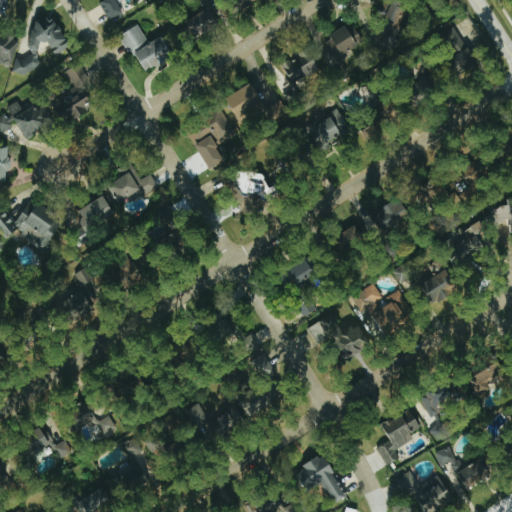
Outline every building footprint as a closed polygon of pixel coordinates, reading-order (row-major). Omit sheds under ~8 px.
[(105,0),(101,3),(111,20),(126,12),(118,0),(105,0)] [(200,0),(206,10),(189,20),(196,33),(226,18),(216,0),(200,0)] [(394,0),(386,21),(400,26),(410,2),(403,0),(394,0)] [(72,46),(59,21),(46,18),(36,23),(30,46),(34,53),(22,60),(17,58),(13,72),(24,75),(42,65),(38,58),(43,41),(50,43),(56,54),(72,46)] [(366,44),(354,23),(326,40),(338,61),(366,44)] [(145,74),(176,55),(164,35),(151,44),(140,24),(122,35),(145,74)] [(0,63),(14,67),(21,38),(0,33),(0,63)] [(315,46),(284,66),(296,84),(327,64),(315,46)] [(480,64),(470,47),(453,56),(463,74),(480,64)] [(240,117),(265,105),(255,84),(229,96),(240,117)] [(50,125),(38,104),(15,117),(27,138),(50,125)] [(322,150),(353,129),(339,109),(309,129),(322,150)] [(227,162),(218,145),(237,135),(224,111),(188,130),(210,170),(227,162)] [(0,132),(1,134),(16,125),(10,114),(0,119),(0,132)] [(141,179),(138,170),(119,177),(127,199),(145,192),(145,194),(159,189),(154,174),(141,179)] [(77,214),(89,233),(118,214),(105,195),(77,214)] [(413,216),(401,198),(374,216),(386,234),(413,216)] [(511,206),(494,208),(496,222),(511,220),(511,206)] [(64,220),(39,207),(33,218),(24,213),(19,221),(0,210),(0,226),(17,236),(17,235),(47,251),(64,220)] [(483,243),(492,237),(483,221),(454,238),(466,259),(485,247),(483,243)] [(323,276),(314,258),(289,270),(299,289),(323,276)] [(436,304),(460,291),(442,259),(418,272),(436,304)] [(394,271),(400,283),(417,273),(411,262),(394,271)] [(75,274),(84,292),(70,299),(77,315),(95,306),(90,298),(100,294),(88,268),(75,274)] [(383,300),(376,284),(353,295),(360,311),(383,300)] [(387,298),(391,303),(374,315),(388,334),(416,315),(399,291),(387,298)] [(318,311),(313,299),(300,303),(304,316),(318,311)] [(310,328),(320,346),(326,342),(330,348),(342,342),(351,358),(373,346),(361,324),(345,333),(334,314),(310,328)] [(213,326),(221,343),(244,332),(236,315),(213,326)] [(472,374),(478,394),(492,390),(489,381),(507,376),(505,365),(472,374)] [(200,429),(211,421),(199,403),(187,411),(200,429)] [(221,438),(247,423),(238,408),(212,422),(221,438)] [(378,448),(388,466),(400,459),(396,450),(415,440),(412,434),(423,428),(413,410),(383,426),(391,441),(378,448)] [(106,437),(118,430),(110,415),(97,422),(106,437)] [(431,431),(439,440),(451,431),(437,415),(435,417),(440,423),(431,431)] [(53,443),(43,428),(32,435),(42,450),(53,443)] [(152,453),(167,442),(160,432),(145,442),(152,453)] [(73,453),(67,440),(54,446),(60,459),(73,453)] [(437,452),(441,466),(452,463),(455,472),(462,469),(453,446),(437,452)] [(458,470),(466,488),(501,473),(494,455),(458,470)] [(347,498),(329,456),(298,469),(307,490),(325,482),(335,503),(347,498)] [(431,511),(454,501),(442,476),(420,487),(413,472),(397,479),(407,500),(417,495),(425,511),(431,511)] [(79,511),(85,511),(87,511),(95,511),(113,502),(105,487),(75,504),(79,511)] [(283,511),(304,511),(297,500),(282,509),(283,511)] [(263,511),(259,501),(246,506),(248,511),(263,511)]
